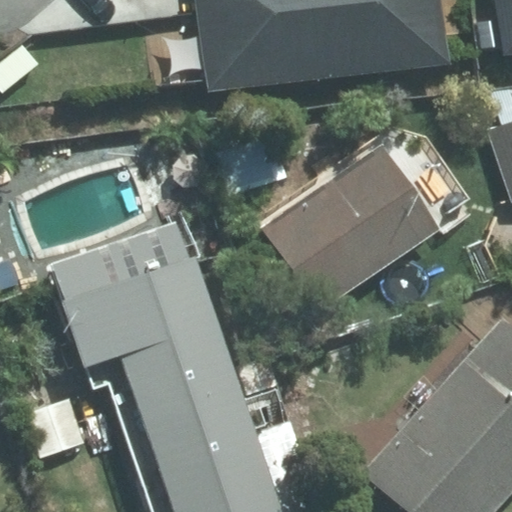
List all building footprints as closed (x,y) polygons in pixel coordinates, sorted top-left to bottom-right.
[(450,71),(440,0),(199,0),(212,100),(450,71)] [(511,0),(499,0),(506,48),(511,47),(511,0)] [(511,126),(492,133),(511,191),(511,126)] [(295,338),(445,237),(387,150),(236,251),(295,338)] [(287,511),(202,262),(109,293),(96,256),(56,270),(91,375),(127,363),(177,511),(287,511)] [(419,511),(511,408),(511,326),(460,280),(321,435),(405,511),(419,511)] [(96,467),(74,390),(10,408),(32,485),(96,467)]
